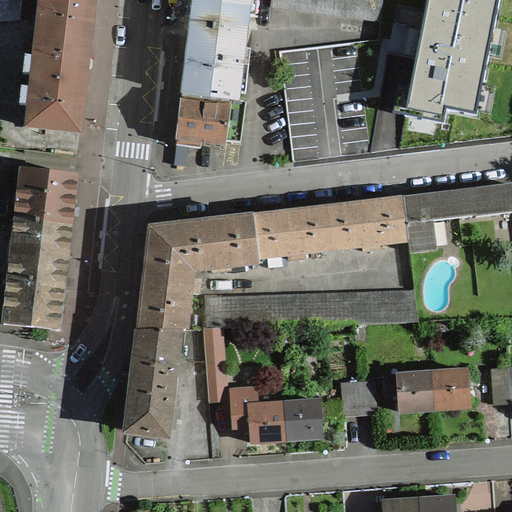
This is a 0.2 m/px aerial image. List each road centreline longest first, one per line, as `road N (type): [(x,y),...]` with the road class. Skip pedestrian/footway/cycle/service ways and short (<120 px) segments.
road 1 (residential): [(78,479),(114,484),(511,458)]
road 2 (residential): [(511,156),(122,197)]
road 3 (tertiary): [(122,197),(110,327),(91,363),(54,401)]
road 4 (tertiary): [(146,0),(122,197)]
